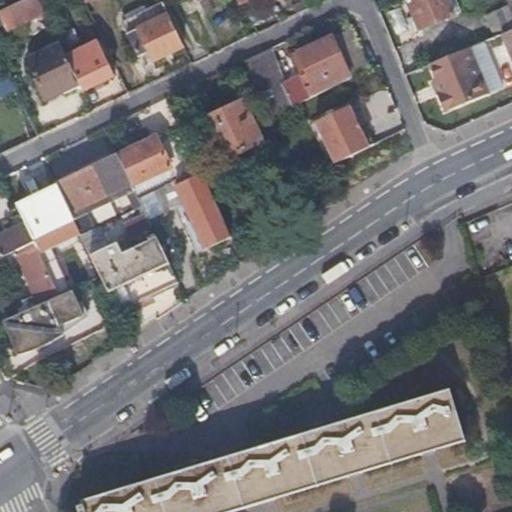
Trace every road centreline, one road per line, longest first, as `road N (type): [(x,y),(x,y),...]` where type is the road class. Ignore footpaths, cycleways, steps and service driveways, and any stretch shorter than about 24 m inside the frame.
road 1 (tertiary): [(10,468),(437,178)]
road 2 (residential): [(346,0),(0,165)]
road 3 (residential): [(437,178),(362,0)]
